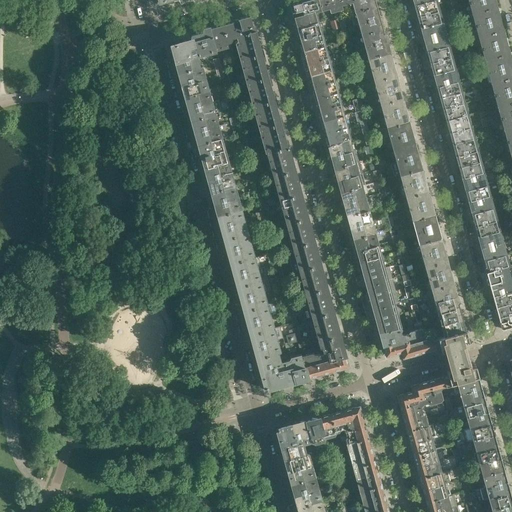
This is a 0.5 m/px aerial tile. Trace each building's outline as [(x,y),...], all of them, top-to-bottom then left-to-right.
[(321,9),(318,0),(306,0),(290,5),(293,17),(316,10),(321,9)] [(349,3),(347,0),(318,0),(321,9),(321,11),(329,9),(330,12),(342,9),(341,5),(349,3)] [(377,6),(374,0),(353,0),(352,2),(355,12),(377,6)] [(437,11),(434,0),(431,0),(415,5),(418,16),(437,11)] [(496,7),(494,0),(477,0),(471,2),(474,13),(496,7)] [(380,18),(377,6),(355,12),(355,13),(357,12),(360,23),(380,18)] [(499,19),(498,15),(496,7),(474,13),(477,25),(499,19)] [(319,22),(316,10),(293,17),(297,28),(316,23),(319,22)] [(440,23),(437,11),(418,16),(421,28),(440,23)] [(256,30),(251,15),(234,20),(238,35),(256,30)] [(383,29),(380,18),(360,23),(364,35),(383,29)] [(502,30),(500,22),(499,19),(477,25),(480,37),(502,30)] [(238,35),(234,20),(222,23),(227,43),(230,42),(233,38),(237,37),(238,35)] [(227,43),(222,23),(210,27),(216,48),(227,44),(227,43)] [(319,34),(316,23),(297,28),(300,40),(319,34)] [(443,34),(440,23),(421,28),(424,40),(443,34)] [(216,48),(210,27),(203,29),(203,32),(199,34),(204,53),(216,50),(216,48)] [(386,41),(383,29),(364,35),(367,46),(386,41)] [(259,42),(256,30),(238,35),(237,37),(240,48),(259,42)] [(506,42),(505,39),(502,30),(480,37),(483,48),(506,42)] [(204,53),(199,34),(191,36),(191,40),(187,41),(191,57),(195,55),(195,56),(204,53)] [(323,46),(319,34),(300,40),(303,51),(323,46)] [(447,46),(443,34),(424,40),(427,51),(447,46)] [(191,57),(187,41),(170,45),(174,57),(175,57),(176,61),(191,57)] [(389,53),(386,41),(367,46),(370,58),(389,53)] [(262,54),(259,42),(240,48),(243,59),(262,54)] [(509,54),(507,45),(506,42),(483,48),(487,60),(509,54)] [(329,69),(326,57),(323,46),(303,51),(309,74),(329,69)] [(450,57),(447,46),(427,51),(430,63),(450,57)] [(393,64),(389,53),(370,58),(373,69),(393,64)] [(265,65),(262,54),(243,59),(246,71),(265,65)] [(511,65),(511,62),(509,54),(487,60),(490,71),(511,65)] [(199,67),(198,67),(195,56),(195,55),(191,57),(176,61),(179,73),(199,67)] [(453,69),(450,57),(430,63),(434,74),(453,69)] [(396,76),(393,64),(373,69),(376,81),(396,76)] [(268,77),(265,65),(246,71),(249,82),(268,77)] [(511,77),(511,65),(490,71),(493,83),(511,77)] [(204,79),(200,67),(198,67),(199,67),(179,73),(182,85),(204,79)] [(332,81),(329,69),(309,74),(312,86),(332,81)] [(456,81),(453,69),(434,74),(437,86),(456,81)] [(399,87),(396,76),(376,81),(380,93),(399,87)] [(272,89),(268,77),(249,82),(252,94),(272,89)] [(511,89),(511,77),(493,83),(496,94),(511,89)] [(207,91),(204,79),(182,85),(184,90),(183,91),(184,95),(185,95),(186,96),(207,91)] [(335,92),(332,81),(312,86),(316,98),(335,92)] [(459,92),(456,81),(437,86),(440,97),(459,92)] [(402,99),(399,87),(380,93),(383,104),(402,99)] [(275,100),(272,89),(252,94),(255,105),(275,100)] [(511,102),(511,89),(496,94),(499,106),(511,102)] [(210,102),(207,91),(186,96),(186,98),(185,99),(186,102),(188,103),(189,108),(210,102)] [(342,115),(339,104),(335,92),(316,98),(322,121),(342,115)] [(462,104),(459,92),(440,97),(443,109),(462,104)] [(405,110),(402,99),(383,104),(386,116),(405,110)] [(278,112),(275,100),(255,105),(259,117),(278,112)] [(214,114),(210,102),(189,108),(192,120),(214,114)] [(511,114),(511,102),(499,106),(502,117),(511,114)] [(466,115),(462,104),(443,109),(446,121),(466,115)] [(408,122),(405,110),(386,116),(389,127),(408,122)] [(281,123),(278,112),(259,117),(262,129),(281,123)] [(217,126),(214,114),(192,120),(196,132),(217,126)] [(511,127),(511,114),(502,117),(506,129),(511,127)] [(348,139),(345,127),(342,115),(322,121),(328,144),(348,139)] [(469,127),(466,115),(446,121),(450,132),(469,127)] [(412,134),(408,122),(389,127),(392,139),(412,134)] [(284,135),(281,123),(262,129),(265,140),(284,135)] [(220,138),(217,126),(196,132),(197,137),(196,139),(197,142),(198,143),(199,144),(220,138)] [(472,138),(469,127),(450,132),(453,144),(472,138)] [(415,145),(412,134),(392,139),(395,150),(415,145)] [(288,147),(284,135),(265,140),(268,152),(288,147)] [(223,150),(220,138),(199,144),(199,145),(198,146),(199,150),(201,151),(202,156),(223,150)] [(475,150),(472,138),(453,144),(456,155),(475,150)] [(351,151),(348,139),(328,144),(332,156),(351,151)] [(418,157),(415,145),(395,150),(399,162),(418,157)] [(291,159),(288,147),(268,152),(272,164),(291,159)] [(227,162),(223,150),(202,156),(205,168),(227,162)] [(478,161),(475,150),(456,155),(459,167),(478,161)] [(354,162),(351,151),(332,156),(335,168),(354,162)] [(421,168),(418,157),(399,162),(402,174),(421,168)] [(294,170),(291,159),(272,164),(275,176),(294,170)] [(482,173),(478,161),(459,167),(462,178),(482,173)] [(230,174),(227,162),(205,168),(209,180),(230,174)] [(357,174),(354,162),(335,168),(338,179),(357,174)] [(424,180),(421,168),(402,174),(405,185),(424,180)] [(297,182),(294,170),(275,176),(278,187),(297,182)] [(485,185),(482,173),(462,178),(465,190),(485,185)] [(233,186),(230,174),(209,180),(210,185),(209,186),(210,190),(211,190),(212,191),(233,186)] [(361,186),(357,174),(338,179),(341,191),(361,186)] [(428,191),(424,180),(405,185),(408,197),(428,191)] [(301,194),(297,182),(278,187),(281,199),(301,194)] [(488,196),(485,185),(465,190),(469,202),(488,196)] [(236,197),(233,186),(212,191),(212,193),(211,194),(212,197),(214,198),(215,203),(236,197)] [(364,198),(361,186),(341,191),(344,203),(364,198)] [(431,203),(428,191),(408,197),(411,208),(431,203)] [(304,206),(301,194),(281,199),(284,211),(304,206)] [(491,208),(488,196),(469,202),(472,213),(491,208)] [(240,209),(236,197),(215,203),(218,215),(240,209)] [(367,209),(364,198),(344,203),(348,215),(367,209)] [(434,215),(431,203),(411,208),(414,220),(434,215)] [(307,217),(304,206),(284,211),(288,223),(307,217)] [(494,219),(491,208),(472,213),(475,225),(494,219)] [(243,221),(240,209),(218,215),(222,227),(243,221)] [(370,221),(367,209),(348,215),(351,226),(370,221)] [(437,226),(434,215),(414,220),(418,231),(437,226)] [(310,229),(307,217),(288,223),(291,235),(310,229)] [(497,231),(494,219),(475,225),(478,236),(497,231)] [(246,233),(243,221),(222,227),(223,232),(222,234),(223,237),(224,238),(225,239),(246,233)] [(373,233),(370,221),(351,226),(354,238),(373,233)] [(440,238),(437,226),(418,231),(421,243),(440,238)] [(313,241),(310,229),(291,235),(294,246),(313,241)] [(501,243),(497,231),(478,236),(481,248),(501,243)] [(249,245),(246,233),(225,239),(225,240),(224,241),(225,245),(227,245),(228,251),(249,245)] [(377,245),(373,233),(354,238),(357,250),(377,245)] [(443,249),(440,238),(421,243),(424,255),(443,249)] [(317,253),(313,241),(294,246),(297,258),(317,253)] [(504,254),(501,243),(481,248),(484,259),(504,254)] [(253,257),(249,245),(228,251),(231,263),(253,257)] [(380,256),(377,245),(357,250),(361,262),(380,256)] [(447,261),(443,249),(424,255),(427,266),(447,261)] [(320,264),(317,253),(297,258),(301,270),(320,264)] [(507,265),(504,254),(484,259),(488,271),(505,266),(507,265)] [(383,268),(380,256),(361,262),(364,273),(383,268)] [(256,269),(253,257),(231,263),(235,275),(256,269)] [(450,273),(447,261),(427,266),(430,278),(450,273)] [(323,276),(320,264),(301,270),(304,281),(323,276)] [(505,266),(488,271),(486,271),(489,283),(508,278),(505,266)] [(386,280),(383,268),(364,273),(367,285),(386,280)] [(259,281),(256,269),(235,275),(236,280),(235,281),(236,285),(238,285),(238,286),(259,281)] [(453,284),(450,273),(430,278),(433,289),(453,284)] [(326,288),(323,276),(304,281),(307,293),(326,288)] [(511,289),(508,278),(489,283),(492,295),(511,289)] [(390,292),(386,280),(367,285),(370,297),(390,292)] [(262,292),(259,281),(238,286),(238,288),(237,289),(238,292),(240,293),(241,298),(262,292)] [(456,296),(453,284),(433,289),(437,301),(456,296)] [(330,300),(326,288),(307,293),(310,305),(330,300)] [(511,301),(511,291),(511,289),(492,295),(495,306),(511,301)] [(266,304),(262,292),(241,298),(244,310),(266,304)] [(393,303),(390,292),(370,297),(373,309),(393,303)] [(459,307),(456,296),(437,301),(440,312),(459,307)] [(333,311),(330,300),(310,305),(313,317),(333,311)] [(511,301),(495,306),(499,318),(511,314),(511,301)] [(396,315),(393,303),(373,309),(377,320),(396,315)] [(269,316),(266,304),(244,310),(248,322),(269,316)] [(462,319),(459,307),(440,312),(443,324),(462,319)] [(336,323),(333,311),(313,317),(317,328),(336,323)] [(511,327),(511,314),(499,318),(501,328),(502,328),(502,329),(503,329),(504,329),(511,327)] [(399,327),(396,315),(377,320),(380,332),(399,327)] [(272,328),(269,316),(248,322),(249,327),(248,329),(249,332),(251,333),(251,334),(272,328)] [(466,330),(462,319),(443,324),(446,335),(446,336),(466,330)] [(339,335),(336,323),(317,328),(320,340),(339,335)] [(406,342),(404,334),(401,334),(399,327),(380,332),(383,344),(400,339),(401,342),(402,343),(406,342)] [(275,340),(272,328),(251,334),(251,335),(250,336),(251,340),(253,340),(254,346),(275,340)] [(440,347),(438,338),(429,340),(426,338),(424,329),(416,332),(422,352),(440,347)] [(478,377),(474,363),(470,364),(468,357),(465,345),(469,344),(466,330),(446,336),(446,335),(438,338),(440,347),(441,351),(446,350),(449,361),(449,363),(451,369),(446,371),(448,375),(429,381),(435,401),(443,399),(440,390),(441,387),(459,382),(478,377)] [(422,352),(416,332),(405,335),(404,334),(406,342),(410,355),(422,352)] [(296,341),(294,334),(287,336),(289,343),(296,341)] [(342,347),(339,335),(320,340),(323,352),(342,347)] [(410,355),(406,342),(402,343),(401,342),(400,339),(383,344),(386,355),(402,351),(403,357),(410,355)] [(279,352),(275,340),(254,346),(257,358),(277,353),(279,352)] [(348,366),(342,347),(323,352),(323,354),(315,357),(319,374),(348,366)] [(280,364),(277,353),(257,358),(261,369),(276,365),(280,364)] [(319,374),(315,357),(314,354),(302,358),(301,356),(289,359),(290,361),(295,380),(319,374)] [(295,380),(290,361),(280,364),(276,365),(281,384),(295,380)] [(281,384),(276,365),(261,369),(264,381),(263,381),(265,389),(281,384)] [(481,388),(478,377),(459,382),(462,393),(481,388)] [(435,401),(429,381),(418,384),(423,404),(435,401)] [(423,404),(418,384),(411,386),(413,391),(397,396),(404,419),(423,414),(421,407),(423,404)] [(485,400),(481,388),(462,393),(465,405),(485,400)] [(488,411),(485,400),(465,405),(469,417),(488,411)] [(364,426),(359,406),(343,410),(347,426),(349,426),(350,430),(364,426)] [(347,426),(343,410),(330,414),(335,432),(343,430),(344,431),(350,430),(349,426),(347,426)] [(491,423),(488,411),(469,417),(472,428),(491,423)] [(335,432),(330,414),(318,417),(324,437),(336,433),(335,432)] [(426,426),(423,414),(404,419),(407,431),(426,426)] [(324,439),(324,437),(318,417),(306,421),(312,440),(311,440),(312,442),(324,439)] [(312,440),(306,421),(292,425),(297,443),(301,442),(302,443),(311,440),(312,440)] [(494,434),(491,423),(472,428),(475,440),(494,434)] [(297,443),(292,425),(276,429),(278,437),(279,436),(282,447),(297,443)] [(367,438),(364,426),(350,430),(344,431),(345,432),(348,443),(367,438)] [(430,437),(426,426),(407,431),(410,443),(430,437)] [(497,446),(494,434),(475,440),(478,451),(497,446)] [(433,449),(430,437),(410,443),(413,454),(433,449)] [(371,449),(367,438),(348,443),(351,455),(371,449)] [(305,454),(302,443),(301,442),(297,443),(282,447),(285,459),(305,454)] [(501,458),(497,446),(478,451),(481,463),(501,458)] [(374,461),(371,449),(351,455),(355,467),(374,461)] [(436,461),(433,449),(413,454),(417,466),(436,461)] [(307,453),(305,454),(285,459),(289,471),(310,465),(307,453)] [(504,469),(501,458),(481,463),(484,475),(504,469)] [(377,473),(374,461),(355,467),(358,478),(377,473)] [(439,473),(436,461),(417,466),(420,478),(439,473)] [(313,477),(310,465),(289,471),(290,476),(289,477),(290,481),(291,482),(292,483),(313,477)] [(507,481),(504,469),(484,475),(488,486),(507,481)] [(380,485),(377,473),(358,478),(361,490),(380,485)] [(442,484),(439,473),(420,478),(423,490),(442,484)] [(316,489),(313,477),(292,483),(292,484),(291,485),(292,489),(294,489),(295,494),(316,489)] [(510,492),(507,481),(488,486),(491,498),(510,492)] [(446,496),(442,484),(423,490),(426,501),(446,496)] [(384,497),(380,485),(361,490),(364,502),(384,497)] [(319,500),(316,489),(295,494),(298,506),(319,500)] [(511,504),(511,499),(510,492),(491,498),(494,509),(511,504)] [(433,511),(449,508),(446,496),(426,501),(429,511),(433,511)] [(372,511),(387,508),(384,497),(364,502),(367,511),(372,511)] [(322,511),(319,500),(298,506),(299,511),(322,511)]
